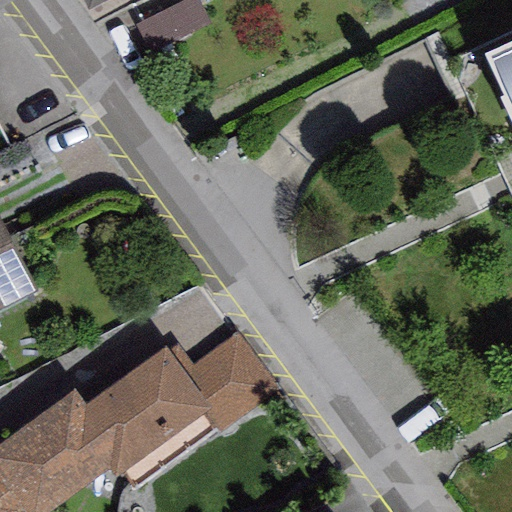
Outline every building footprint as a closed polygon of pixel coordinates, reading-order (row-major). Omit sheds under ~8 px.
[(77,0),(86,15),(115,0),(77,0)] [(511,53),(484,67),(511,126),(511,53)] [(511,150),(494,158),(511,196),(511,150)] [(0,314),(37,296),(0,224),(0,314)] [(164,353),(83,412),(127,472),(120,477),(132,492),(214,432),(217,435),(276,392),(236,337),(182,377),(164,353)] [(127,472),(83,412),(72,397),(0,447),(0,511),(52,511),(106,474),(113,483),(120,477),(127,472)]
